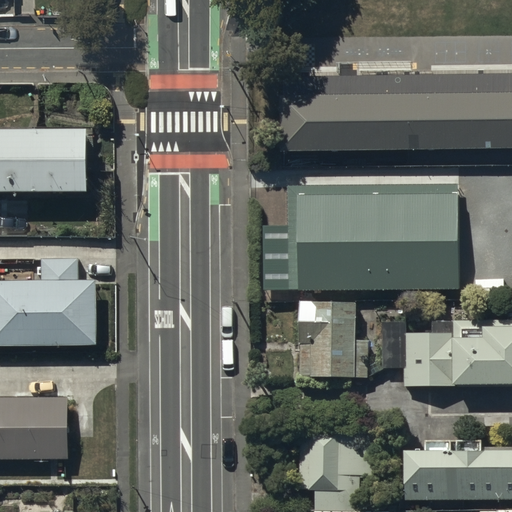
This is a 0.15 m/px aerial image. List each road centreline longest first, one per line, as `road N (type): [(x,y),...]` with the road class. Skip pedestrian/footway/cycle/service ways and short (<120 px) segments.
road 1 (secondary): [(183,48),(186,511)]
road 2 (residential): [(183,48),(0,48)]
